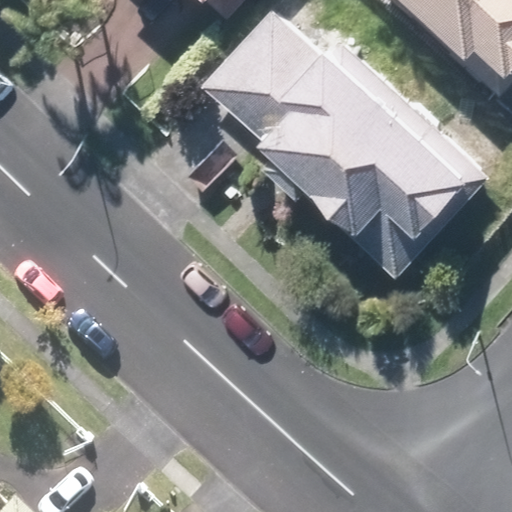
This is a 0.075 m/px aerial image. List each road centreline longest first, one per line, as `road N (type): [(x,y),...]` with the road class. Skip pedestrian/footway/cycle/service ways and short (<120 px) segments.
road 1 (residential): [(376,511),(0,156)]
road 2 (residential): [(382,511),(511,376)]
